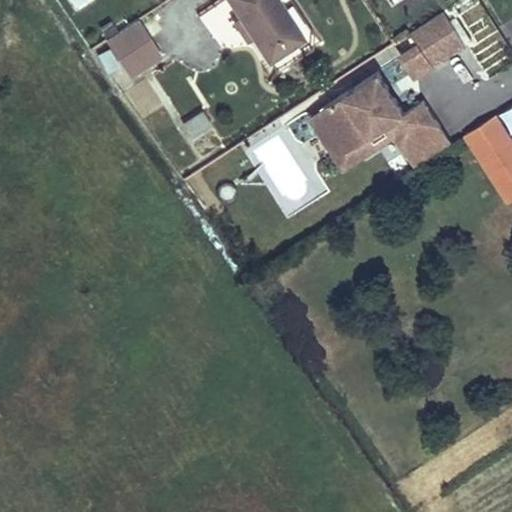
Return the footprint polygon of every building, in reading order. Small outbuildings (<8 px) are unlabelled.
[(302,37),(276,0),(230,0),(270,59),(302,37)] [(469,40),(447,6),(413,29),(435,62),(469,40)] [(138,21),(108,39),(133,77),(162,57),(138,21)] [(435,62),(421,42),(405,52),(418,73),(435,62)] [(155,73),(176,118),(200,107),(179,62),(155,73)] [(455,143),(425,97),(407,109),(397,94),(393,96),(390,92),(391,84),(380,68),(322,105),(349,147),(390,121),(397,132),(419,166),(455,143)] [(349,147),(322,105),(311,111),(345,165),(397,132),(390,121),(349,147)] [(202,109),(180,121),(188,137),(211,126),(202,109)] [(511,136),(498,115),(475,130),(511,185),(511,136)]
